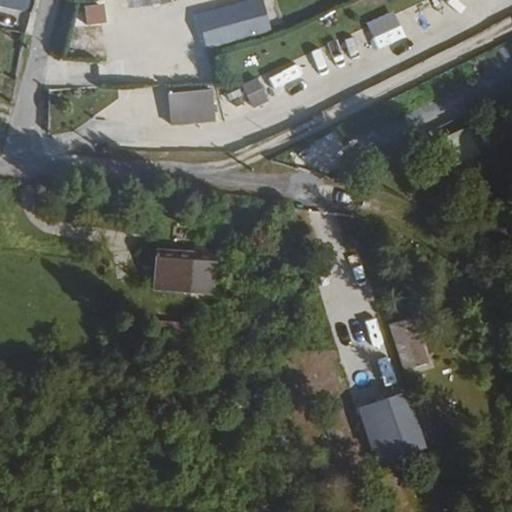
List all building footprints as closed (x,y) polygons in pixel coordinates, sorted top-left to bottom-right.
[(262,0),(225,0),(195,9),(207,48),(272,29),(262,0)] [(84,27),(104,26),(103,4),(83,4),(84,27)] [(170,65),(172,89),(208,87),(207,63),(170,65)] [(272,75),(277,88),(307,77),(302,64),(272,75)] [(257,75),(240,85),(253,107),(270,98),(257,75)] [(166,93),(171,126),(216,119),(212,87),(166,93)] [(313,237),(329,237),(329,214),(313,214),(313,237)] [(212,265),(151,264),(151,298),(211,299),(212,265)] [(397,354),(419,349),(412,317),(390,322),(397,354)] [(409,389),(358,405),(376,461),(427,445),(409,389)]
